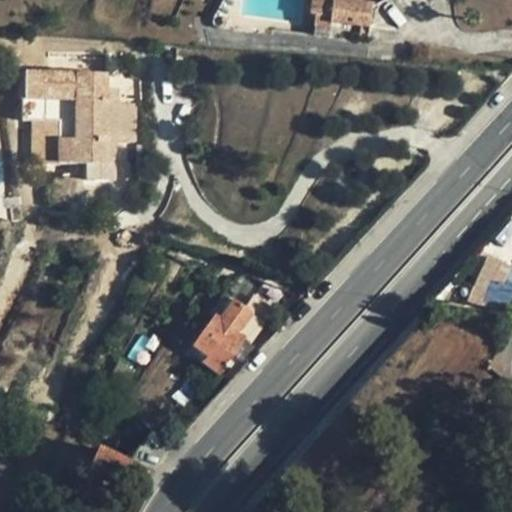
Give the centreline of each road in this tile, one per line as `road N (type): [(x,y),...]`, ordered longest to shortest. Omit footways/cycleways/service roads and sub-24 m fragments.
road 1 (primary): [(511,121),(199,461),(164,511)]
road 2 (primary): [(208,511),(511,175)]
road 3 (unknown): [(511,430),(383,511)]
